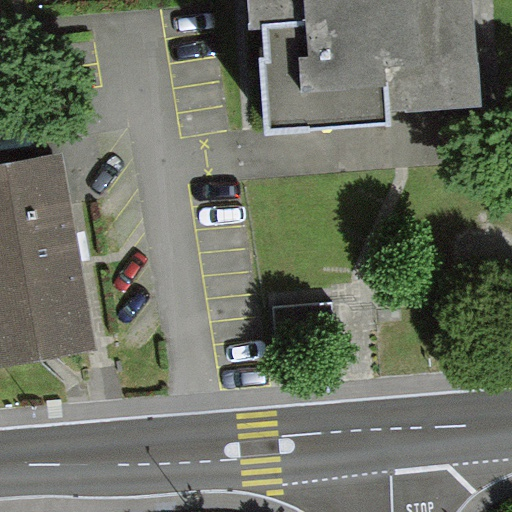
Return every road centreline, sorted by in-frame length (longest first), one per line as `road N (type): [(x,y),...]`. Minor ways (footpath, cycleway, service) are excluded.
road 1 (residential): [(387,436),(0,466)]
road 2 (residential): [(511,425),(387,436)]
